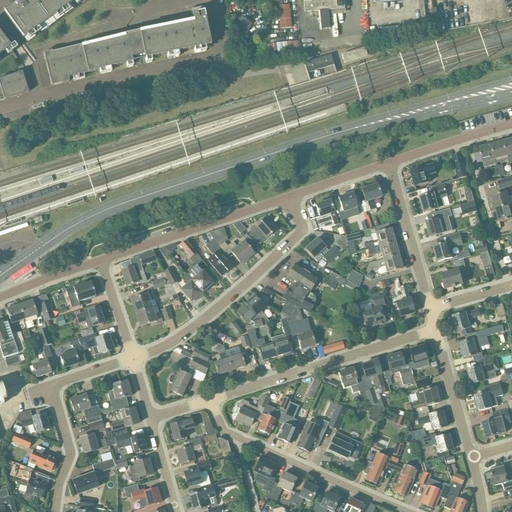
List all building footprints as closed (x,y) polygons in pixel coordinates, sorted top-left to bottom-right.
[(19,0),(11,6),(11,5),(9,7),(9,8),(0,14),(0,55),(10,48),(7,43),(11,40),(15,37),(16,36),(20,41),(76,0),(19,0)] [(300,0),(301,12),(317,11),(318,29),(331,28),(331,37),(338,37),(336,9),(341,9),(340,0),(300,0)] [(291,28),(289,5),(278,6),(281,29),(291,28)] [(190,10),(192,21),(139,32),(133,33),(128,34),(52,53),(52,51),(43,54),(50,83),(60,80),(61,84),(69,82),(68,78),(132,63),(144,60),(210,46),(202,7),(201,8),(202,10),(192,12),(191,10),(190,10)] [(252,24),(239,16),(231,30),(243,38),(252,24)] [(399,39),(397,26),(380,28),(381,42),(399,39)] [(297,41),(266,44),(266,53),(287,51),(286,47),(297,46),(297,41)] [(364,48),(342,55),(344,63),(367,56),(364,48)] [(336,73),(331,55),(304,63),(309,81),(310,81),(307,73),(333,65),(336,73)] [(22,72),(20,73),(19,71),(15,74),(4,78),(3,76),(0,78),(0,98),(3,97),(4,100),(28,93),(22,72)] [(508,156),(504,141),(492,144),(496,159),(495,159),(497,164),(509,160),(507,156),(508,156)] [(496,159),(492,144),(479,148),(480,153),(476,154),(478,163),(483,162),(483,163),(495,159),(496,159)] [(468,177),(462,153),(451,156),(458,179),(468,177)] [(434,164),(411,171),(413,179),(411,180),(412,185),(415,185),(415,186),(430,182),(428,175),(437,172),(434,164)] [(489,178),(500,176),(498,167),(487,170),(489,178)] [(511,186),(511,177),(497,181),(500,190),(511,186)] [(447,196),(444,183),(432,186),(434,193),(420,197),(424,212),(439,208),(444,206),(442,197),(447,196)] [(381,197),(377,185),(361,190),(365,202),(360,204),(363,213),(369,211),(370,213),(372,214),(376,213),(377,211),(376,209),(377,208),(374,199),(381,197)] [(493,195),(496,209),(511,205),(507,191),(493,195)] [(357,209),(352,193),(339,198),(343,209),(338,211),(341,221),(346,219),(346,218),(359,213),(357,209)] [(330,201),(316,206),(320,218),(327,215),(332,228),(338,226),(334,213),(335,213),(330,201)] [(478,212),(475,201),(460,205),(463,216),(478,212)] [(511,233),(511,232),(511,207),(511,205),(496,209),(500,222),(511,218),(511,222),(508,224),(511,233)] [(437,219),(427,222),(431,237),(452,231),(448,217),(451,216),(449,210),(450,209),(435,213),(435,214),(436,213),(437,219)] [(275,230),(265,219),(252,230),(249,232),(243,238),(251,248),(259,240),(262,243),(275,230)] [(320,229),(316,219),(310,221),(313,231),(320,229)] [(369,229),(366,221),(360,223),(363,231),(369,229)] [(366,251),(395,243),(391,229),(390,230),(388,224),(374,228),(378,241),(364,245),(366,251)] [(224,239),(217,231),(208,234),(213,240),(217,245),(224,239)] [(359,232),(345,236),(347,243),(353,241),(361,239),(359,232)] [(438,245),(434,246),(438,262),(452,258),(450,247),(462,244),(459,233),(446,237),(437,239),(438,245)] [(343,251),(348,246),(347,243),(345,236),(342,235),(335,242),(337,244),(343,251)] [(480,246),(474,248),(477,255),(488,252),(484,238),(478,240),(480,246)] [(317,239),(305,250),(314,259),(317,263),(322,258),(328,264),(343,251),(337,244),(334,247),(328,252),(325,249),(326,248),(324,247),(327,245),(323,240),(320,242),(317,239)] [(218,252),(221,249),(219,247),(217,245),(213,240),(205,247),(213,256),(208,261),(221,277),(232,268),(218,252)] [(195,255),(184,242),(176,248),(176,249),(177,248),(182,254),(183,253),(189,259),(188,259),(189,260),(195,255)] [(225,243),(219,247),(221,249),(227,256),(231,253),(241,265),(254,255),(244,242),(237,248),(233,243),(228,247),(225,243)] [(395,243),(366,251),(367,256),(381,252),(383,260),(399,256),(399,255),(397,248),(396,248),(395,243)] [(156,261),(153,252),(140,257),(143,265),(156,261)] [(488,252),(480,254),(484,268),(492,266),(488,252)] [(402,269),(399,256),(383,260),(369,264),(371,270),(385,266),(387,273),(402,269)] [(132,268),(121,272),(122,274),(126,287),(138,283),(138,285),(146,282),(141,267),(143,266),(143,265),(140,257),(139,257),(129,260),(132,268)] [(467,270),(464,259),(452,262),(454,271),(441,274),(445,289),(463,284),(460,272),(467,270)] [(287,290),(283,298),(286,300),(287,301),(296,306),(301,309),(307,312),(308,313),(313,304),(304,299),(308,293),(318,279),(296,264),(286,278),(294,284),(289,291),(287,290)] [(191,271),(186,275),(202,294),(204,292),(206,293),(209,290),(208,288),(213,284),(202,272),(197,266),(191,271)] [(163,272),(166,277),(171,286),(178,282),(170,268),(163,272)] [(349,275),(361,282),(362,276),(352,270),(349,275)] [(323,273),(319,280),(333,289),(338,282),(341,278),(330,272),(328,276),(323,273)] [(186,286),(180,291),(191,303),(193,302),(195,302),(198,300),(197,298),(202,294),(186,275),(182,278),(182,280),(187,285),(186,286)] [(346,281),(347,282),(359,288),(361,282),(349,275),(348,276),(346,281)] [(179,299),(171,286),(166,277),(152,282),(154,290),(166,286),(170,297),(172,296),(174,301),(179,299)] [(378,283),(379,289),(396,285),(395,279),(378,283)] [(73,288),(66,290),(68,297),(70,305),(71,308),(79,306),(78,302),(95,297),(91,283),(86,284),(86,283),(73,287),(73,288)] [(409,299),(406,286),(400,287),(403,301),(395,303),(399,317),(414,313),(410,298),(409,299)] [(274,294),(264,289),(261,295),(270,300),(274,294)] [(141,297),(131,300),(135,314),(151,309),(149,302),(155,300),(151,291),(145,293),(140,294),(141,297)] [(255,297),(246,305),(258,319),(261,320),(263,327),(267,326),(269,325),(259,312),(264,308),(266,306),(270,300),(261,295),(257,299),(255,297)] [(388,308),(385,295),(369,300),(372,308),(360,311),(366,329),(385,323),(381,310),(388,308)] [(48,300),(39,303),(45,321),(54,318),(48,300)] [(289,317),(287,318),(289,325),(300,322),(304,335),(297,337),(301,349),(315,345),(311,333),(310,333),(306,320),(305,320),(305,318),(302,319),(300,314),(300,311),(301,309),(296,306),(286,300),(284,303),(286,303),(281,312),(289,317)] [(33,301),(20,305),(24,320),(37,316),(33,301)] [(506,315),(502,303),(495,305),(498,317),(506,315)] [(24,320),(20,305),(7,310),(11,324),(24,320)] [(247,332),(254,329),(256,329),(263,327),(261,320),(258,319),(246,305),(236,313),(245,323),(249,320),(253,322),(254,324),(245,327),(247,332)] [(102,317),(100,308),(76,316),(78,324),(86,321),(88,329),(93,327),(105,324),(104,322),(105,321),(104,317),(102,317)] [(173,319),(168,308),(161,310),(164,322),(173,319)] [(151,309),(135,314),(140,328),(150,324),(151,327),(156,325),(163,323),(160,314),(154,316),(151,309)] [(481,316),(479,309),(466,313),(465,313),(453,316),(457,331),(462,330),(464,336),(471,333),(468,319),(481,316)] [(12,336),(7,321),(2,322),(0,322),(0,346),(4,358),(26,351),(20,333),(12,336)] [(241,331),(234,323),(229,327),(236,335),(241,331)] [(281,341),(273,344),(277,357),(285,354),(285,357),(291,355),(290,353),(291,352),(287,339),(293,338),(289,325),(282,327),(283,332),(279,334),(281,341)] [(473,339),(461,343),(465,358),(477,354),(476,348),(489,344),(488,342),(487,336),(504,332),(502,325),(485,330),(481,331),(476,332),(471,334),(473,339)] [(82,338),(93,334),(91,329),(80,332),(82,338)] [(254,329),(247,332),(253,350),(258,348),(262,361),(263,361),(264,363),(269,362),(268,359),(277,357),(273,344),(265,346),(262,338),(257,340),(255,334),(256,333),(254,329)] [(51,345),(46,330),(37,332),(42,347),(51,345)] [(93,334),(82,338),(77,340),(78,340),(78,341),(78,340),(82,351),(97,346),(99,354),(112,349),(113,347),(112,343),(110,343),(107,335),(96,339),(94,334),(93,334)] [(250,346),(247,336),(239,338),(242,348),(250,346)] [(74,353),(61,357),(65,369),(79,364),(77,358),(82,356),(81,352),(82,351),(78,340),(78,341),(78,340),(69,342),(70,347),(72,346),(74,353)] [(227,359),(225,352),(222,345),(215,347),(218,355),(219,354),(221,361),(214,364),(218,376),(231,371),(227,359)] [(323,349),(325,354),(336,351),(335,345),(323,349)] [(413,363),(408,364),(410,371),(430,365),(424,346),(410,351),(413,363)] [(33,368),(31,368),(32,372),(34,371),(36,378),(51,373),(49,367),(55,365),(50,353),(48,347),(40,350),(45,362),(32,367),(33,368)] [(194,356),(193,357),(206,363),(209,357),(194,349),(191,355),(194,356)] [(227,359),(231,371),(245,366),(241,354),(227,359)] [(400,354),(387,358),(391,370),(392,374),(399,372),(403,386),(414,382),(410,371),(408,364),(404,366),(400,354)] [(492,356),(484,359),(478,360),(479,366),(468,369),(472,384),(485,381),(483,374),(499,370),(496,355),(492,356)] [(20,363),(18,356),(5,361),(7,368),(20,363)] [(209,365),(206,363),(193,357),(189,367),(196,370),(205,375),(209,365)] [(361,377),(370,406),(381,407),(383,407),(381,400),(382,399),(381,394),(386,392),(384,386),(377,361),(362,366),(365,375),(361,377)] [(171,376),(168,380),(169,382),(170,383),(173,384),(169,391),(183,397),(192,377),(196,370),(189,367),(186,374),(179,370),(176,376),(174,375),(172,375),(171,376)] [(364,406),(370,406),(361,377),(356,378),(354,369),(339,373),(344,389),(351,387),(352,392),(359,390),(360,395),(363,406),(364,406)] [(415,381),(416,385),(417,389),(428,387),(425,379),(415,381)] [(114,393),(108,395),(113,412),(128,408),(125,398),(131,397),(127,381),(112,385),(114,393)] [(503,395),(500,383),(486,387),(488,392),(476,396),(480,411),(492,407),(498,406),(496,397),(503,395)] [(415,413),(416,414),(429,410),(427,406),(439,403),(435,387),(415,393),(417,401),(412,402),(412,404),(405,406),(408,415),(415,413)] [(100,416),(99,411),(97,406),(90,408),(86,395),(71,400),(75,413),(82,411),(87,425),(102,421),(100,416)] [(240,410),(235,420),(249,427),(253,419),(259,422),(266,405),(269,399),(262,395),(257,406),(259,407),(257,409),(248,405),(249,403),(244,401),(240,402),(237,408),(240,410)] [(261,423),(257,431),(269,436),(276,422),(280,423),(289,400),(284,398),(278,411),(266,405),(259,422),(261,423)] [(299,404),(289,400),(280,423),(284,425),(277,440),(290,445),(300,420),(293,417),(299,404)] [(305,405),(300,415),(304,417),(309,407),(305,405)] [(348,411),(337,405),(330,420),(331,421),(329,426),(338,431),(348,411)] [(370,406),(369,416),(380,417),(381,407),(370,406)] [(111,428),(104,430),(104,431),(107,439),(122,435),(121,429),(125,427),(125,428),(138,424),(134,409),(121,412),(123,421),(110,424),(111,428)] [(430,415),(429,410),(416,414),(419,426),(431,423),(433,430),(446,427),(441,411),(430,415)] [(511,422),(508,410),(494,414),(495,419),(483,423),(487,438),(506,432),(504,424),(511,422)] [(29,419),(27,412),(19,414),(16,422),(21,424),(22,427),(34,424),(36,433),(48,430),(44,414),(32,418),(29,419)] [(406,419),(396,415),(393,422),(403,427),(406,419)] [(182,422),(170,426),(172,434),(171,435),(172,440),(174,440),(174,442),(186,438),(184,431),(193,428),(191,420),(182,423),(182,422)] [(104,430),(102,421),(88,425),(90,433),(94,432),(95,434),(105,431),(104,430)] [(204,424),(206,436),(215,434),(210,422),(204,424)] [(308,424),(304,433),(297,448),(303,451),(302,452),(306,454),(307,453),(308,454),(320,429),(308,424)] [(414,440),(426,437),(424,429),(412,432),(414,440)] [(335,434),(328,450),(347,459),(348,457),(355,461),(356,458),(363,444),(336,432),(335,434)] [(122,435),(107,439),(109,447),(116,445),(117,449),(131,446),(133,454),(146,451),(141,435),(129,439),(128,433),(122,435)] [(15,434),(12,442),(28,449),(32,441),(15,434)] [(217,441),(216,439),(215,434),(206,436),(188,441),(189,448),(177,451),(181,465),(194,462),(192,455),(203,452),(202,445),(217,441)] [(435,434),(426,437),(414,440),(417,450),(437,445),(439,453),(452,450),(448,434),(436,438),(435,434)] [(93,435),(79,439),(84,454),(107,448),(105,440),(95,443),(93,435)] [(224,457),(226,456),(231,455),(227,442),(220,438),(218,439),(224,457)] [(396,443),(392,455),(399,458),(403,445),(396,443)] [(56,459),(33,450),(28,462),(51,472),(51,470),(53,471),(55,466),(53,465),(56,459)] [(385,467),(392,471),(396,463),(397,463),(399,460),(390,456),(389,459),(376,453),(372,463),(367,461),(363,472),(364,474),(367,475),(365,480),(377,485),(385,467)] [(127,467),(125,459),(114,462),(116,470),(127,467)] [(153,474),(148,459),(134,464),(134,465),(128,467),(133,483),(140,481),(139,478),(153,474)] [(256,474),(253,482),(258,484),(263,487),(262,490),(269,493),(273,483),(274,480),(270,478),(275,466),(259,459),(253,472),(256,474)] [(94,473),(73,481),(78,495),(99,488),(96,480),(103,478),(101,473),(115,468),(113,460),(112,460),(102,463),(92,466),(94,473)] [(211,470),(209,460),(195,464),(197,470),(183,473),(187,488),(201,484),(199,474),(211,470)] [(403,466),(397,463),(396,463),(392,471),(397,473),(393,484),(395,485),(393,492),(405,497),(412,481),(416,470),(403,464),(403,466)] [(498,467),(496,466),(492,467),(491,469),(491,471),(495,485),(503,483),(505,491),(503,492),(505,498),(511,496),(511,480),(508,482),(504,467),(498,469),(498,467)] [(31,473),(15,469),(12,477),(22,479),(19,486),(27,488),(26,493),(24,493),(23,498),(24,500),(31,502),(33,500),(34,496),(41,498),(42,496),(43,496),(44,493),(43,492),(45,485),(36,483),(37,481),(30,479),(31,473)] [(431,475),(423,472),(418,483),(426,487),(431,475)] [(273,483),(269,493),(266,500),(275,504),(278,498),(282,489),(290,493),(296,479),(283,473),(278,485),(273,483)] [(454,474),(449,485),(451,486),(449,493),(446,500),(443,507),(444,507),(442,511),(443,511),(463,511),(467,504),(455,499),(460,487),(464,478),(454,474)] [(427,487),(420,503),(433,509),(438,497),(446,500),(449,493),(441,490),(443,486),(429,480),(426,487),(427,487)] [(202,493),(190,497),(194,511),(206,508),(217,505),(214,496),(221,494),(219,490),(224,489),(230,487),(228,481),(222,483),(201,489),(202,493)] [(317,489),(305,484),(300,494),(295,492),(290,503),(300,507),(303,499),(311,503),(317,489)] [(137,485),(124,489),(127,499),(132,498),(133,501),(139,500),(141,508),(148,506),(148,507),(160,503),(160,502),(157,490),(156,489),(145,492),(144,491),(139,492),(137,485)] [(332,511),(339,499),(326,493),(321,504),(316,502),(311,511),(326,511),(327,510),(331,511),(332,511)] [(15,511),(13,497),(0,499),(0,511),(15,511)] [(94,501),(80,499),(79,507),(92,509),(94,501)] [(358,511),(362,505),(349,500),(344,511),(339,508),(337,511),(358,511)]
